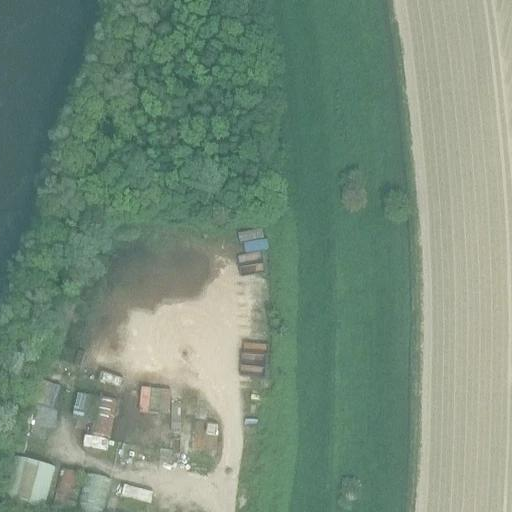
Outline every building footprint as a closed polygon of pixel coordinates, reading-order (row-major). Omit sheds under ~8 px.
[(96,398),(89,437),(109,441),(117,402),(96,398)] [(118,409),(116,434),(173,440),(176,415),(118,409)] [(251,472),(262,472),(264,444),(253,444),(251,472)] [(13,457),(1,500),(42,511),(54,469),(17,458),(13,457)] [(60,471),(52,508),(69,511),(71,511),(80,475),(60,471)] [(83,475),(74,511),(104,511),(112,482),(83,475)]
